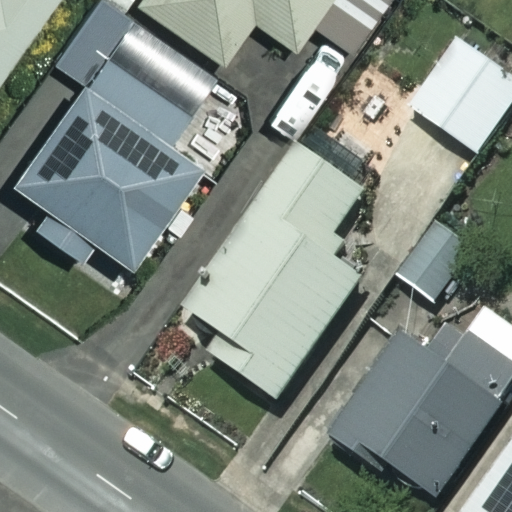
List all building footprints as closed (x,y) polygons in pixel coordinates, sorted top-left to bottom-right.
[(0,0),(0,88),(45,26),(7,0),(0,0)] [(326,0),(137,0),(218,58),(255,8),(298,39),(326,0)] [(392,121),(467,175),(511,112),(511,89),(448,43),(392,121)] [(8,207),(115,284),(215,146),(108,69),(8,207)] [(164,335),(285,422),(425,229),(304,141),(164,335)] [(511,228),(511,150),(475,205),(511,230),(511,228)] [(475,248),(438,223),(398,282),(435,307),(475,248)] [(326,433),(419,500),(495,394),(402,328),(326,433)] [(510,511),(511,447),(464,511),(510,511)]
